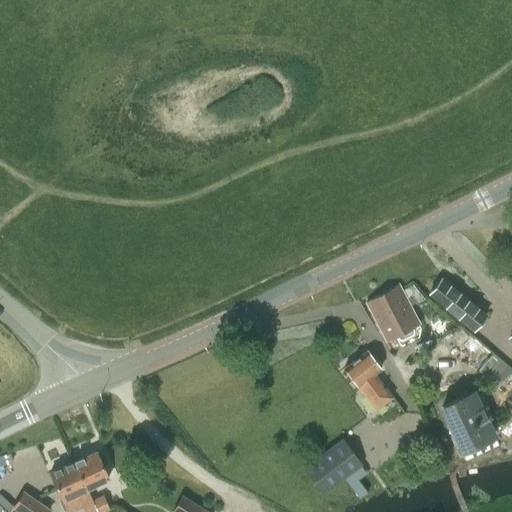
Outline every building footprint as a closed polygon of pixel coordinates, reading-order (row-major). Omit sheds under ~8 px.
[(441,278),(428,294),(472,330),(484,314),(441,278)] [(397,285),(366,302),(386,340),(396,334),(398,337),(401,339),(412,333),(412,329),(411,326),(418,322),(400,288),(398,284),(397,285)] [(366,350),(343,368),(375,409),(392,397),(374,373),(380,369),(366,350)] [(462,396),(441,406),(460,447),(492,432),(475,396),(464,401),(462,396)] [(303,469),(323,495),(361,465),(342,440),(303,469)] [(74,461),(86,488),(108,478),(102,464),(106,462),(101,452),(97,454),(95,451),(74,461)] [(74,461),(49,472),(62,500),(59,501),(63,511),(66,510),(67,511),(80,505),(83,504),(92,500),(91,499),(86,488),(74,461)] [(12,507),(8,511),(48,511),(51,508),(23,490),(12,507)] [(103,494),(91,499),(92,500),(97,511),(101,511),(110,509),(103,494)] [(207,511),(184,498),(182,496),(172,511),(173,511),(207,511)] [(97,511),(92,500),(83,504),(86,511),(97,511)]
